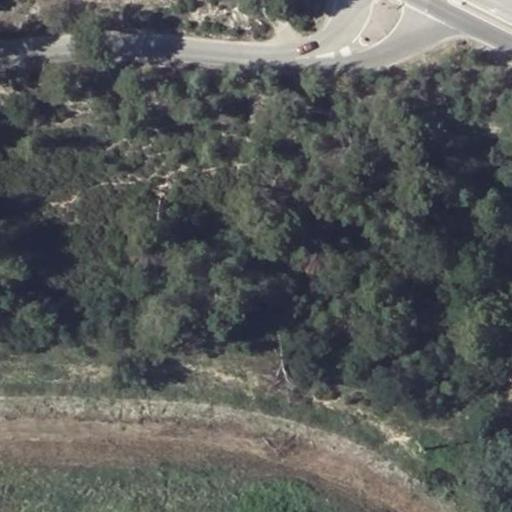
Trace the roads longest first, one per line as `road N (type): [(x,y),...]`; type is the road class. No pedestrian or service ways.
road 1 (tertiary): [(298,58),(0,53)]
road 2 (tertiary): [(298,58),(358,67),(390,55),(409,41),(429,3)]
